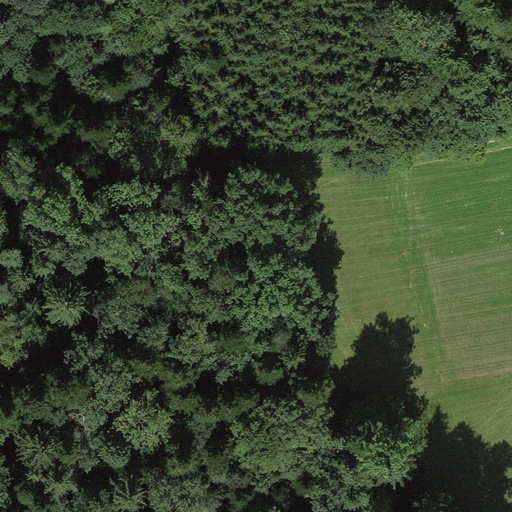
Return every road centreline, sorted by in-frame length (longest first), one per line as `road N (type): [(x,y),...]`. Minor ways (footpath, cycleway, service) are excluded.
road 1 (track): [(275,178),(0,172)]
road 2 (track): [(275,178),(511,241)]
road 3 (track): [(187,0),(190,176)]
